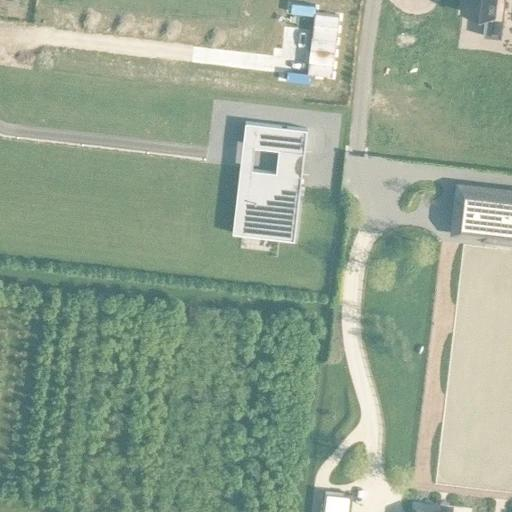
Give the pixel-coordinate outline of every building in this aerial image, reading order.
[(108,29),(111,0),(181,0),(208,3),(208,0),(82,0),(80,25),(108,29)] [(466,0),(464,20),(487,23),(485,45),(503,47),(508,0),(466,0)] [(317,21),(310,82),(334,85),(341,24),(317,21)] [(112,61),(109,86),(141,90),(143,65),(112,61)] [(247,131),(247,132),(259,133),(256,156),(306,162),(309,138),(247,131)] [(234,241),(234,242),(296,249),(304,184),(277,181),(254,178),(246,243),(234,241)] [(511,201),(462,196),(457,233),(511,239),(511,201)] [(328,500),(326,511),(352,511),(354,504),(328,500)]
